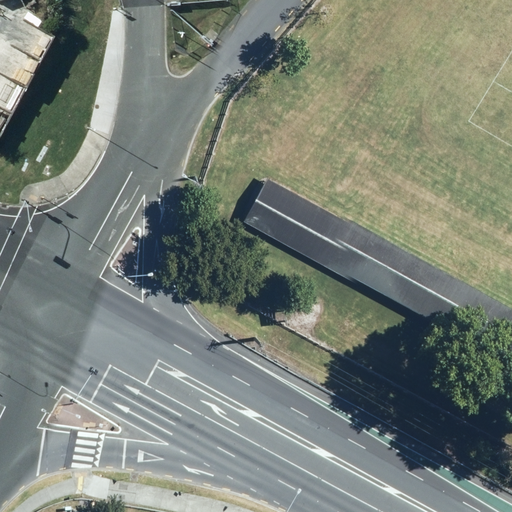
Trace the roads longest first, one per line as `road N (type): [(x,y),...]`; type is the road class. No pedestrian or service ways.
road 1 (primary): [(371,511),(155,458),(0,462)]
road 2 (primary): [(168,120),(151,195),(152,272),(202,395)]
road 3 (primary): [(202,395),(389,511)]
road 4 (primary): [(46,299),(202,395)]
